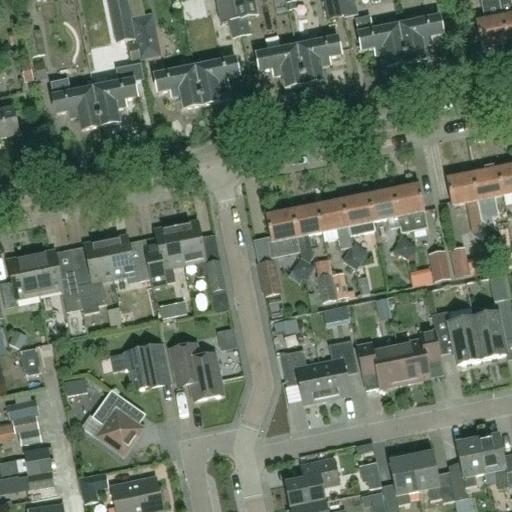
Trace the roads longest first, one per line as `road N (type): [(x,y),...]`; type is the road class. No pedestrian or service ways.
road 1 (residential): [(220,164),(511,109)]
road 2 (residential): [(246,449),(266,386),(220,164)]
road 3 (residential): [(511,403),(271,454),(246,449)]
road 4 (residential): [(0,210),(220,164)]
